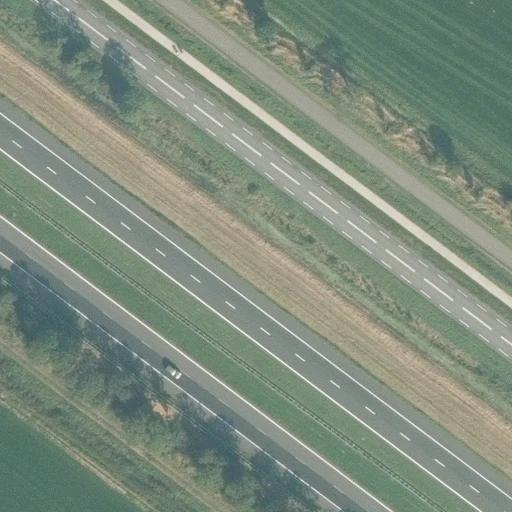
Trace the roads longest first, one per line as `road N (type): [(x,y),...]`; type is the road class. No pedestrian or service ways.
road 1 (motorway): [(495,511),(0,139)]
road 2 (tertiary): [(511,347),(50,0)]
road 3 (motorway): [(0,244),(356,511)]
road 4 (unclassified): [(511,257),(166,0)]
road 5 (track): [(0,344),(218,511)]
